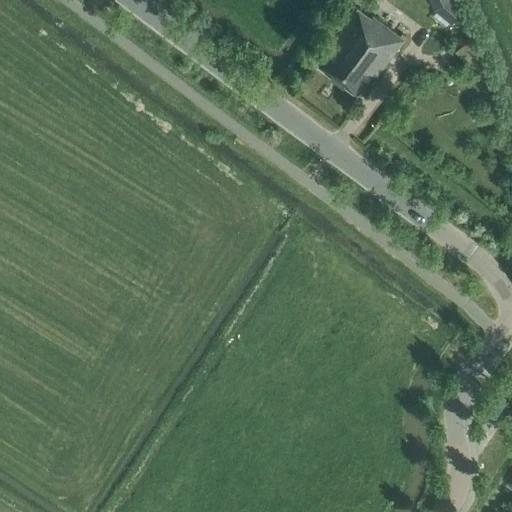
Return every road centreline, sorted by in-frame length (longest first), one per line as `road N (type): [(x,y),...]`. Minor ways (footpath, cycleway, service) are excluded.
road 1 (tertiary): [(511,300),(492,267),(132,0)]
road 2 (unclassified): [(511,316),(455,407),(459,476),(446,511)]
